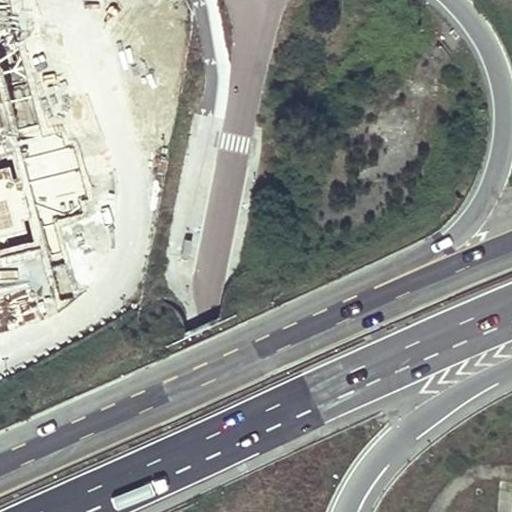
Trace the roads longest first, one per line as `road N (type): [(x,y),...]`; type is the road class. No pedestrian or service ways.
road 1 (motorway): [(42,511),(511,305)]
road 2 (trunk): [(453,0),(484,37),(503,92),(506,129),(492,186),(452,242),(382,273),(319,330)]
road 3 (trunk): [(319,330),(0,475)]
road 4 (motorway): [(345,511),(372,466),(421,423),(511,366)]
road 5 (trunk): [(511,249),(319,330)]
